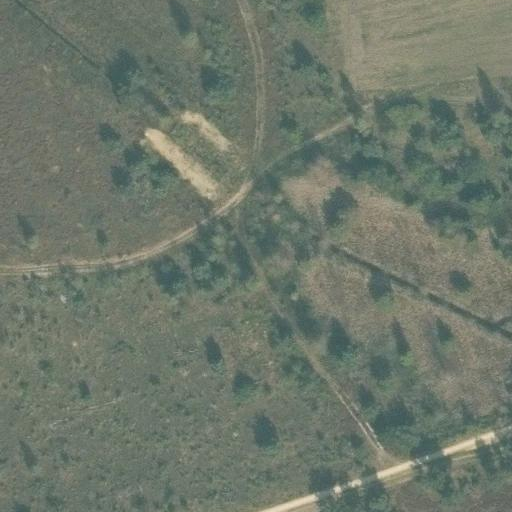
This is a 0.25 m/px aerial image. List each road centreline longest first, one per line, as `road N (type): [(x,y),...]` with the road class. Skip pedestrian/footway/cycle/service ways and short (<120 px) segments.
road 1 (track): [(395,478),(245,246),(240,198),(254,153),(258,95),(238,0)]
road 2 (track): [(511,436),(395,478)]
